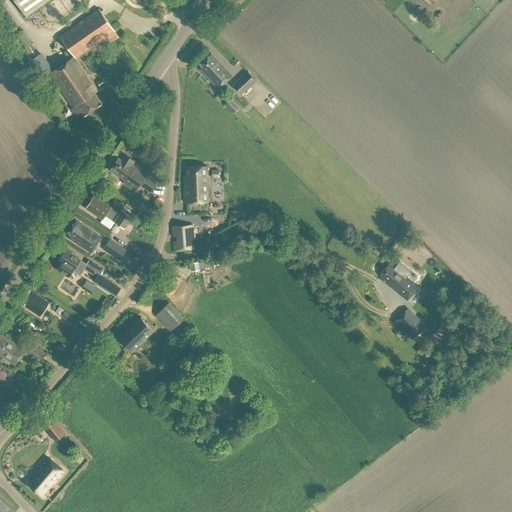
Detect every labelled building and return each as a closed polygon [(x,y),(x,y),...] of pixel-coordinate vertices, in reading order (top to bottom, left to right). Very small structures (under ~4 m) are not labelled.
[(14,0),(26,17),(50,0),(14,0)] [(74,55),(76,58),(106,36),(115,31),(113,29),(99,8),(60,35),(59,35),(74,56),(74,55)] [(49,73),(53,69),(41,52),(26,62),(38,80),(49,73)] [(232,77),(211,54),(199,65),(202,68),(200,70),(218,89),(232,77)] [(94,92),(97,89),(76,58),(74,55),(74,56),(62,64),(53,69),(49,73),(72,107),(71,108),(75,115),(81,111),(84,114),(93,109),(101,103),(94,92)] [(232,84),(241,95),(256,81),(247,71),(232,84)] [(233,113),(238,108),(230,99),(225,104),(233,113)] [(133,160),(124,154),(120,160),(118,158),(110,170),(124,180),(123,182),(135,191),(139,185),(150,192),(157,183),(146,175),(130,164),(133,160)] [(186,176),(184,176),(185,202),(210,201),(210,176),(207,176),(207,166),(186,167),(186,176)] [(105,216),(112,220),(124,229),(133,217),(122,210),(120,213),(111,207),(94,196),(86,208),(103,219),(105,216)] [(126,203),(122,209),(133,216),(136,210),(126,203)] [(230,210),(230,220),(238,220),(239,210),(230,210)] [(140,211),(136,216),(144,221),(147,217),(145,216),(146,215),(140,211)] [(101,238),(76,221),(68,233),(71,235),(69,238),(76,243),(77,240),(82,244),(81,246),(91,253),(101,238)] [(174,251),(194,249),(193,239),(192,225),(172,226),(173,236),(177,236),(177,242),(173,242),(174,251)] [(113,241),(106,251),(120,260),(127,250),(113,241)] [(84,269),(96,277),(93,281),(116,296),(121,288),(100,275),(103,270),(89,260),(86,264),(80,260),(72,254),(72,255),(65,251),(59,259),(62,261),(57,270),(68,277),(72,270),(73,270),(80,274),(84,269)] [(190,263),(191,271),(199,270),(198,262),(190,263)] [(390,287),(401,295),(407,300),(418,286),(412,282),(390,263),(384,271),(380,275),(384,277),(382,280),(384,281),(387,284),(388,283),(391,285),(390,287)] [(185,282),(182,279),(171,273),(161,288),(172,294),(176,297),(185,282)] [(49,303),(30,290),(23,301),(26,304),(24,306),(40,316),(49,303)] [(183,319),(168,303),(155,315),(171,331),(183,319)] [(397,320),(395,322),(401,328),(408,336),(411,339),(414,337),(417,334),(425,326),(426,325),(422,321),(409,309),(408,310),(397,320)] [(79,319),(65,310),(61,316),(74,325),(79,319)] [(118,337),(131,352),(154,331),(140,316),(118,337)] [(15,344),(1,334),(0,335),(0,353),(1,354),(0,355),(14,365),(25,349),(16,343),(15,344)] [(41,361),(46,354),(34,345),(29,352),(41,361)] [(56,351),(52,356),(59,360),(63,355),(56,351)] [(0,410),(5,414),(8,410),(2,406),(0,408),(0,410)] [(52,415),(42,423),(50,433),(54,431),(59,438),(66,433),(60,426),(52,415)] [(32,480),(29,484),(30,485),(42,495),(53,482),(54,482),(54,483),(63,472),(47,458),(31,476),(34,478),(32,480)] [(0,511),(14,511),(0,499),(0,511)]
